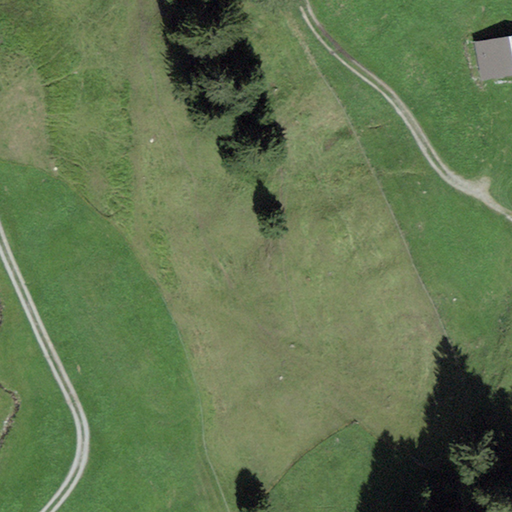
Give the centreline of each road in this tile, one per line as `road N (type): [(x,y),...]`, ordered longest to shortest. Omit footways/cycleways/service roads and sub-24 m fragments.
road 1 (track): [(511,217),(443,172),(400,106),(335,52),(302,0)]
road 2 (track): [(0,239),(82,427),(76,471),(46,511)]
